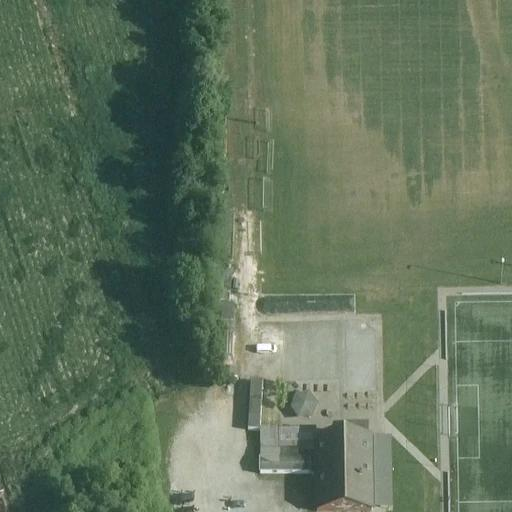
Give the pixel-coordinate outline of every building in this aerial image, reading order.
[(369,394),(369,384),(354,385),(354,395),(369,394)] [(260,433),(260,385),(246,386),(247,433),(260,433)] [(309,398),(294,400),(291,413),(298,422),(312,421),(317,409),(309,398)] [(312,455),(312,433),(257,435),(258,457),(312,455)] [(313,511),(370,511),(371,504),(369,438),(341,439),(312,440),(313,511)]
